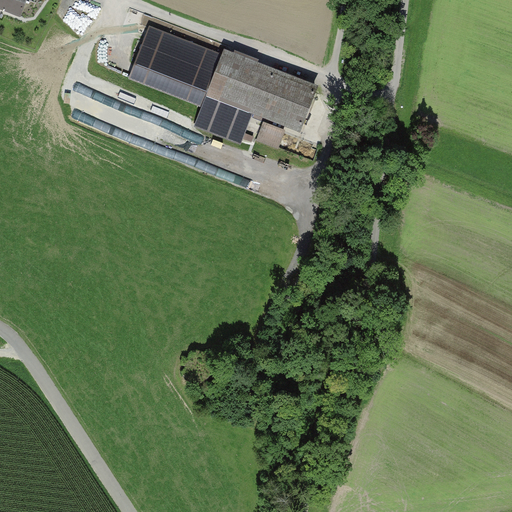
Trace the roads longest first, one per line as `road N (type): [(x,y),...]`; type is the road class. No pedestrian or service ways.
road 1 (residential): [(405,0),(363,343),(315,511)]
road 2 (track): [(391,99),(123,0)]
road 3 (residential): [(0,328),(26,354),(129,511)]
